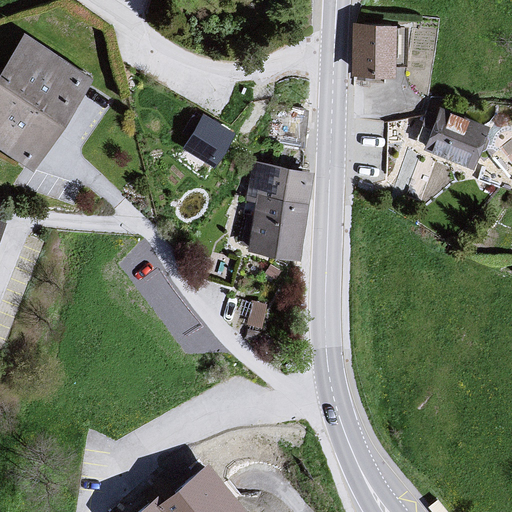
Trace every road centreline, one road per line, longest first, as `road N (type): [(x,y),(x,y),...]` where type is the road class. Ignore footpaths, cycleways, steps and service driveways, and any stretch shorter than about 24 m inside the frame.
road 1 (secondary): [(385,511),(341,423),(327,356),(333,47)]
road 2 (residential): [(96,0),(199,69),(283,64),(333,47)]
